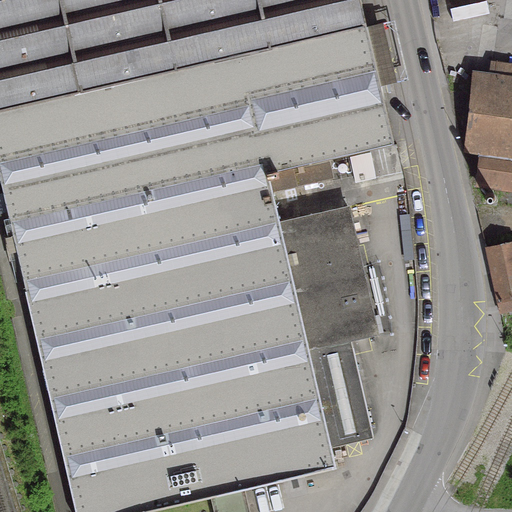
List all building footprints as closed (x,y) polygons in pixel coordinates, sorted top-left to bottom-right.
[(367,151),(392,145),(358,0),(0,0),(0,184),(24,291),(23,291),(74,511),(141,511),(211,496),(214,511),(245,511),(240,489),(334,468),(329,448),(371,438),(349,340),(375,334),(346,207),(278,223),(270,192),(330,178),(326,160),(367,151)] [(465,150),(480,152),(476,184),(511,189),(511,64),(495,62),(493,77),(473,75),(465,150)] [(373,178),(368,153),(348,158),(353,183),(373,178)] [(511,244),(484,251),(498,313),(511,310),(511,244)] [(334,486),(330,472),(308,477),(312,492),(334,486)]
